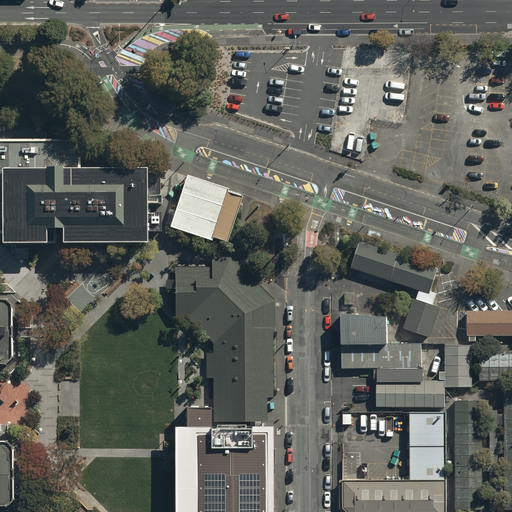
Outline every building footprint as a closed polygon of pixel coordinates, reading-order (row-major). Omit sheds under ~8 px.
[(46,140),(0,139),(0,238),(4,244),(50,243),(50,228),(63,228),(63,243),(147,243),(147,170),(82,170),(82,140),(46,140)] [(228,189),(187,176),(170,227),(212,241),(213,238),(227,242),(242,197),(227,192),(228,189)] [(437,269),(361,242),(352,268),(419,291),(417,299),(414,298),(404,329),(430,338),(440,308),(433,305),(437,294),(429,291),(437,269)] [(212,267),(175,267),(176,318),(188,318),(213,343),(213,353),(206,353),(206,357),(206,378),(213,378),(213,409),(213,422),(266,422),(266,397),(273,397),(273,329),(274,329),(274,300),(231,257),(212,257),(212,267)] [(0,301),(0,374),(11,374),(16,368),(13,308),(7,302),(0,301)] [(511,310),(468,311),(468,335),(511,335),(511,310)] [(387,318),(342,314),(342,368),(377,368),(378,406),(445,406),(445,387),(471,387),(470,344),(445,345),(446,372),(441,372),(441,380),(424,380),(422,343),(388,343),(387,318)] [(511,353),(481,354),(481,379),(489,379),(489,386),(511,386),(511,353)] [(481,400),(456,401),(457,510),(483,510),(481,400)] [(211,407),(185,407),(185,453),(185,511),(272,511),(273,428),(211,428),(211,409),(211,407)] [(446,511),(444,413),(411,413),(411,480),(343,480),(342,509),(346,511),(446,511)] [(13,450),(7,443),(0,443),(0,508),(8,508),(14,502),(13,450)]
